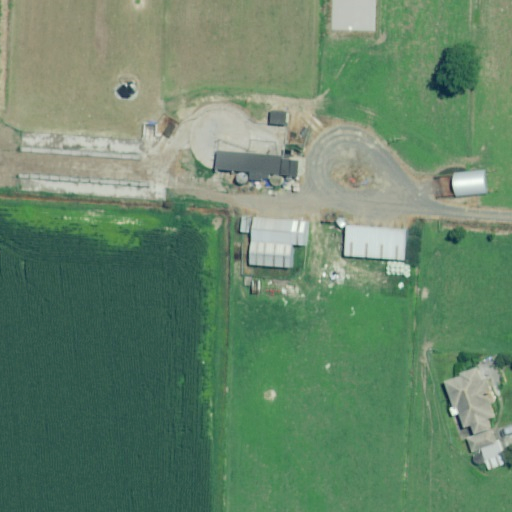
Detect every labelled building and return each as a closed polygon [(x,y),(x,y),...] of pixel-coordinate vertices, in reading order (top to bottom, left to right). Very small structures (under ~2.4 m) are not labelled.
[(289,116),(273,114),(272,127),(287,128),(289,116)] [(283,185),(284,184),(284,177),(301,178),(302,160),(276,158),(277,147),(221,143),(219,171),(241,173),(240,181),(240,182),(241,182),(241,183),(242,184),(243,185),(244,185),(245,185),(246,185),(247,185),(248,185),(249,184),(250,183),(250,182),(251,182),(273,183),(273,184),(273,185),(274,186),(275,186),(276,187),(277,187),(278,188),(279,187),(280,187),(281,187),(282,186),(283,186),(283,185)] [(470,198),(468,174),(437,176),(439,200),(470,198)] [(263,267),(262,278),(274,279),(274,276),(280,277),(281,268),(294,269),(296,246),(308,247),(310,224),(244,218),(243,234),(256,235),(253,266),(263,267)] [(410,232),(351,227),(349,257),(408,262),(410,232)] [(484,371),(464,375),(465,379),(450,383),(457,418),(465,416),(467,429),(477,427),(478,434),(495,431),(492,418),(500,417),(492,380),(486,381),(484,371)] [(499,430),(469,440),(478,465),(489,461),(493,472),(511,465),(499,430)]
